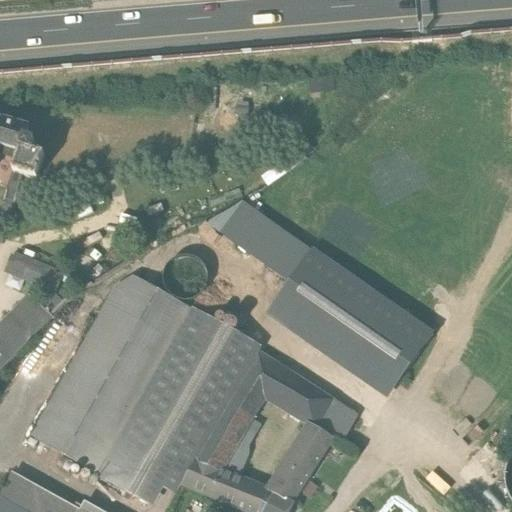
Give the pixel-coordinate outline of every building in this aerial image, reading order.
[(35,133),(0,122),(0,156),(1,153),(27,161),(31,146),(35,133)] [(27,161),(39,164),(43,149),(31,146),(27,161)] [(39,164),(27,161),(20,183),(45,191),(51,168),(39,164)] [(432,337),(242,204),(209,224),(207,227),(290,286),(268,317),(387,400),(432,337)] [(177,258),(171,263),(166,269),(164,276),(164,284),(166,291),(171,297),(177,302),(185,304),(193,303),(200,300),(206,295),(210,288),(211,280),(210,272),(206,265),(200,260),(193,256),(185,256),(177,258)] [(60,277),(17,259),(11,273),(54,291),(60,277)] [(194,313),(133,279),(106,306),(30,440),(100,479),(194,313)] [(52,295),(39,308),(52,319),(64,307),(52,295)] [(0,373),(52,319),(39,308),(29,299),(0,329),(0,373)] [(194,313),(100,479),(149,507),(160,488),(176,498),(182,487),(197,461),(258,355),(260,351),(194,313)] [(265,401),(310,429),(316,432),(316,431),(333,403),(274,364),(258,355),(197,461),(223,473),(265,401)] [(355,417),(333,403),(316,431),(333,441),(339,444),(355,417)] [(310,429),(270,493),(292,505),(333,441),(316,431),(316,432),(310,429)] [(223,473),(197,461),(182,487),(242,511),(259,511),(270,493),(223,473)] [(511,473),(502,500),(511,503),(511,473)] [(79,511),(68,511),(10,479),(0,496),(0,503),(15,511),(89,511),(82,508),(79,511)] [(291,511),(294,507),(292,505),(270,493),(259,511),(291,511)]
